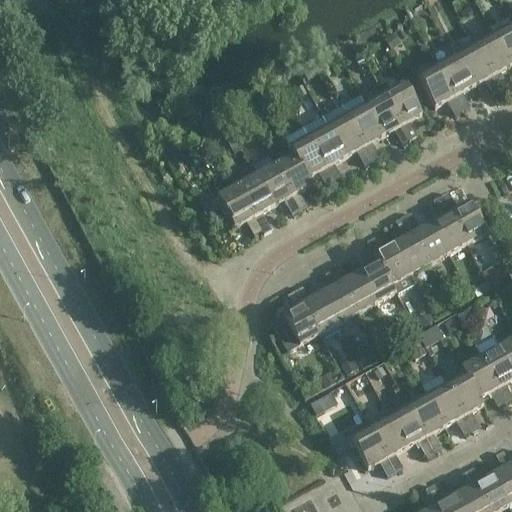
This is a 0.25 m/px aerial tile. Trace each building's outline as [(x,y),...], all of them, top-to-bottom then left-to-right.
[(511,29),(494,39),(511,70),(511,69),(511,29)] [(511,70),(494,39),(475,50),(500,94),(508,90),(500,76),(511,70)] [(500,94),(475,50),(456,60),(473,91),(484,85),(492,98),(500,94)] [(473,91),(456,60),(438,70),(462,115),(470,111),(462,97),(473,91)] [(462,115),(438,70),(418,81),(435,112),(446,105),(454,119),(462,115)] [(422,119),(405,89),(385,100),(409,144),(417,139),(410,126),(422,119)] [(409,144),(385,100),(366,110),(383,141),(394,135),(402,148),(409,144)] [(383,141),(366,110),(347,120),(372,165),(379,160),(372,147),(383,141)] [(372,165),(347,120),(328,131),(345,162),(356,155),(364,169),(372,165)] [(345,162),(328,131),(309,142),(333,186),(341,182),(334,168),(345,162)] [(333,186),(309,142),(289,153),(293,160),(294,159),(307,182),(308,182),(318,176),(325,190),(333,186)] [(312,189),(308,182),(307,182),(294,159),(293,160),(275,170),(299,214),(307,210),(299,196),(312,189)] [(299,214),(275,170),(256,180),(273,211),(284,205),(291,218),(299,214)] [(273,211),(256,180),(237,190),(261,235),(269,231),(262,217),(273,211)] [(261,235),(237,190),(217,201),(234,232),(246,226),(253,239),(261,235)] [(487,237),(470,207),(458,213),(451,200),(443,204),(467,248),(487,237)] [(467,248),(443,204),(435,208),(442,222),(431,228),(448,259),(467,248)] [(448,259),(431,228),(420,234),(413,221),(405,225),(429,269),(448,259)] [(429,269),(405,225),(397,229),(405,243),(393,249),(410,280),(429,269)] [(410,280),(393,249),(382,255),(374,242),(367,246),(370,253),(391,290),(392,290),(410,280)] [(391,290),(370,253),(363,257),(370,271),(359,277),(376,308),(396,297),(392,290),(391,290)] [(492,290),(509,281),(501,265),(484,273),(492,290)] [(376,308),(359,277),(348,283),(340,270),(332,274),(357,318),(376,308)] [(357,318),(332,274),(325,278),(332,292),(321,298),(338,329),(357,318)] [(338,329),(321,298),(310,304),(303,291),(295,295),(319,339),(338,329)] [(319,339),(295,295),(287,299),(295,313),(270,326),(287,357),(319,339)] [(511,384),(511,373),(499,352),(493,341),(475,351),(481,362),(505,406),(511,402),(511,400),(505,388),(511,384)] [(511,344),(499,352),(511,373),(511,344)] [(505,406),(481,362),(461,373),(465,380),(466,379),(478,403),(480,402),(490,397),(497,411),(505,406)] [(483,410),(480,402),(478,403),(466,379),(465,380),(447,390),(471,434),(479,430),(471,416),(483,410)] [(471,434),(447,390),(427,400),(444,431),(456,425),(463,438),(471,434)] [(433,455),(408,411),(403,400),(384,411),(389,422),(406,452),(417,446),(425,460),(433,455)] [(444,431),(427,400),(408,411),(433,455),(441,451),(433,437),(444,431)] [(406,452),(389,422),(370,432),(395,476),(403,472),(395,458),(406,452)] [(395,476),(370,432),(351,443),(368,474),(380,467),(387,481),(395,476)] [(465,442),(473,438),(471,434),(463,438),(465,442)] [(427,463),(435,459),(433,455),(425,460),(427,463)] [(511,470),(507,462),(503,455),(495,460),(503,473),(492,479),(510,510),(511,508),(511,470)] [(505,511),(510,510),(492,479),(480,486),(473,472),(465,476),(485,511),(505,511)] [(485,511),(465,476),(457,481),(465,494),(454,501),(459,511),(485,511)] [(459,511),(454,501),(442,507),(435,493),(427,497),(435,511),(459,511)] [(435,511),(427,497),(419,502),(425,511),(435,511)]
